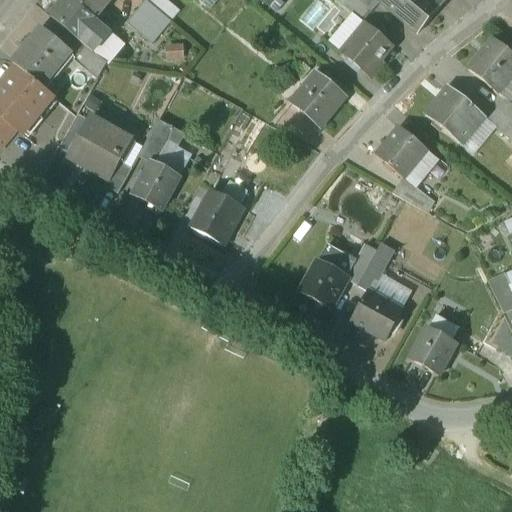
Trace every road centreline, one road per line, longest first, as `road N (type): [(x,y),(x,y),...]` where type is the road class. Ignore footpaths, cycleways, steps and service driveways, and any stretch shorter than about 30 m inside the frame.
road 1 (residential): [(219,299),(373,112),(491,11),(511,13)]
road 2 (residential): [(219,299),(436,418),(511,404)]
road 3 (residential): [(0,184),(219,299)]
